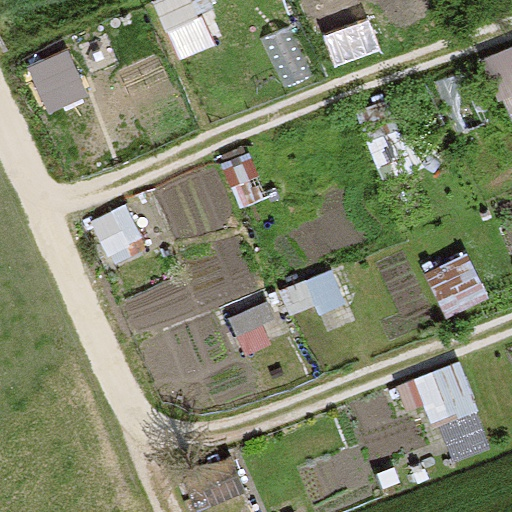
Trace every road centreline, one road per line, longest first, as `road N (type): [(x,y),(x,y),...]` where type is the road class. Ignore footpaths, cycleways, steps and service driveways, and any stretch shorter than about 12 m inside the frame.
road 1 (track): [(511,25),(43,207)]
road 2 (track): [(152,465),(511,325)]
